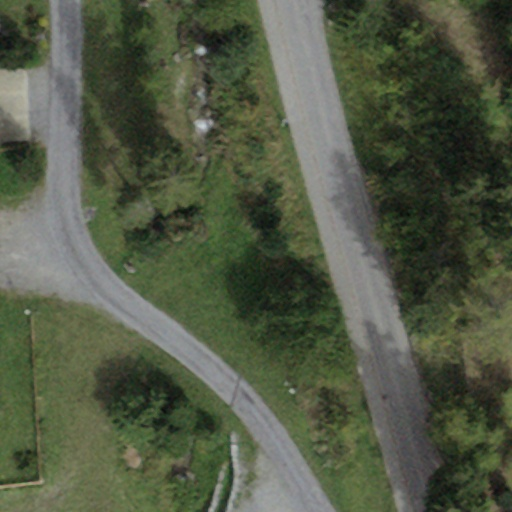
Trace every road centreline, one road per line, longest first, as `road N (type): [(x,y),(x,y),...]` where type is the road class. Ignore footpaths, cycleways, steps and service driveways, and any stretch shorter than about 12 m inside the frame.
road 1 (residential): [(64,0),(70,219),(91,268),(247,403),(314,511)]
road 2 (residential): [(292,0),(422,511)]
